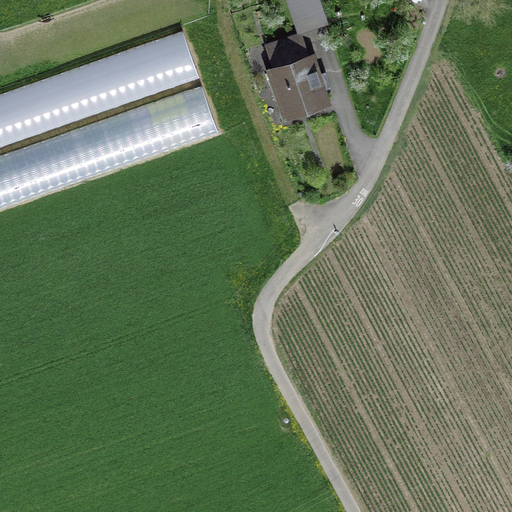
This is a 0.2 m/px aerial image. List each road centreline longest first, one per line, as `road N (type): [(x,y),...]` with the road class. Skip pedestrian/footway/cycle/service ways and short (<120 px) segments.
road 1 (residential): [(442,0),(369,173),(272,289),(262,336)]
road 2 (track): [(354,511),(262,336)]
